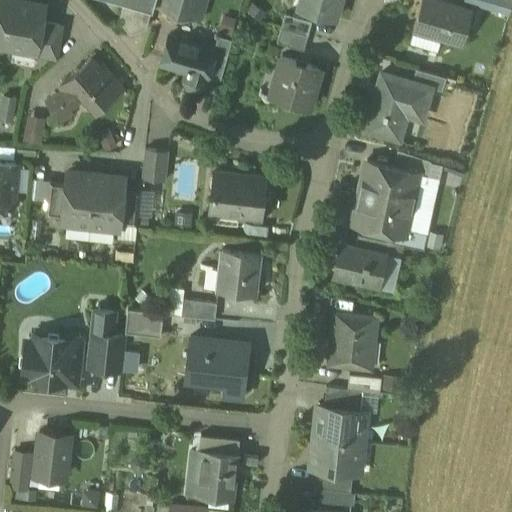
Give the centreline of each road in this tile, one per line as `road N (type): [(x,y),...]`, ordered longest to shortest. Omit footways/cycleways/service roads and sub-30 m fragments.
road 1 (residential): [(0,446),(5,412),(18,397),(281,431)]
road 2 (residential): [(73,0),(195,118),(323,143)]
road 3 (residential): [(323,143),(281,431)]
road 4 (residential): [(323,143),(375,0)]
